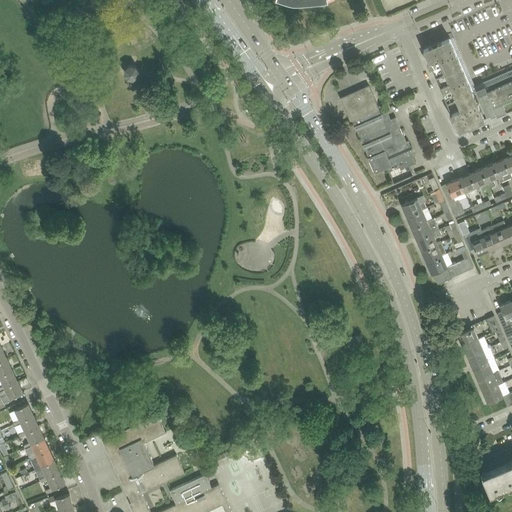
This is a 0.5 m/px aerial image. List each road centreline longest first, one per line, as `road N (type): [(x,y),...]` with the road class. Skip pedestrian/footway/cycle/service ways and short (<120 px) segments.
road 1 (secondary): [(443,511),(430,386),(402,287),(356,194),(282,78)]
road 2 (secondary): [(266,86),(387,288),(417,398),(425,511)]
road 3 (residential): [(98,511),(0,291)]
road 4 (residential): [(282,78),(391,27)]
